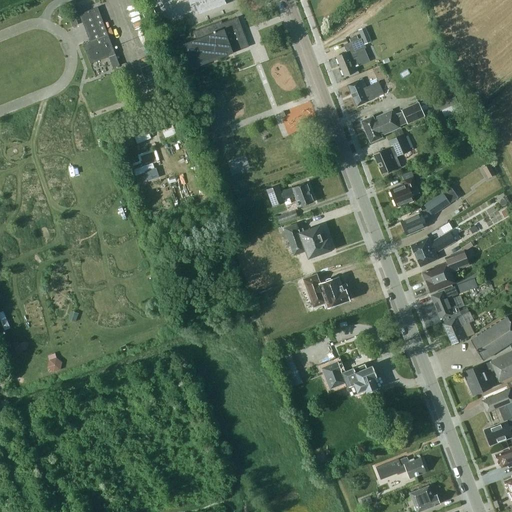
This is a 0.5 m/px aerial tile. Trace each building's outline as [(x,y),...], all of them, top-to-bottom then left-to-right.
[(187,0),(190,6),(194,4),(198,15),(226,4),(224,0),(187,0)] [(109,56),(113,68),(119,65),(97,7),(79,14),(90,42),(83,44),(91,63),(109,56)] [(147,11),(142,13),(145,18),(150,16),(156,14),(154,8),(147,11)] [(72,27),(78,25),(75,17),(69,20),(72,27)] [(183,44),(192,68),(233,53),(233,52),(248,46),(237,17),(222,23),(221,21),(193,31),(196,39),(183,44)] [(361,36),(367,33),(364,27),(358,30),(361,36)] [(361,37),(345,44),(348,52),(336,56),(344,76),(358,71),(356,66),(361,64),(356,52),(366,48),(364,44),(361,37)] [(235,60),(244,89),(213,99),(218,115),(232,110),(236,122),(271,111),(264,90),(271,88),(263,64),(255,66),(252,55),(235,60)] [(153,63),(140,68),(145,82),(158,77),(153,63)] [(378,82),(366,87),(362,78),(347,85),(357,106),(368,101),(383,94),(378,82)] [(436,113),(451,106),(449,100),(447,97),(432,104),(436,113)] [(449,100),(451,106),(458,103),(456,97),(449,100)] [(402,112),(394,114),(392,110),(374,118),(373,116),(361,121),(370,143),(382,137),(381,135),(400,127),(399,126),(407,123),(408,124),(425,117),(419,102),(401,110),(402,112)] [(455,114),(456,116),(464,112),(460,102),(458,103),(451,106),(452,107),(455,114)] [(445,118),(455,114),(452,107),(442,111),(445,118)] [(172,125),(161,130),(165,139),(176,134),(172,125)] [(133,132),(138,143),(151,138),(146,127),(133,132)] [(373,154),(382,175),(401,167),(396,156),(411,150),(404,134),(389,141),(391,146),(373,154)] [(437,160),(446,155),(442,148),(433,153),(437,160)] [(493,169),(490,164),(482,168),(485,173),(493,169)] [(156,168),(145,172),(148,181),(159,177),(156,168)] [(417,187),(413,176),(414,176),(412,171),(402,175),(404,180),(405,184),(389,191),(396,207),(414,199),(412,196),(419,193),(417,187)] [(295,196),(299,207),(313,202),(306,183),(292,188),(291,187),(281,191),(278,185),(267,189),(273,206),(285,202),(284,200),(295,196)] [(423,219),(431,215),(431,216),(450,203),(443,193),(424,206),(427,209),(420,212),(420,211),(400,220),(406,235),(427,227),(423,219)] [(504,218),(509,216),(505,209),(500,211),(504,218)] [(298,217),(295,210),(277,217),(280,224),(298,217)] [(301,233),(297,223),(284,228),(294,255),(306,251),(309,258),(331,250),(327,240),(324,241),(319,226),(301,233)] [(468,229),(472,235),(478,231),(475,225),(468,229)] [(434,248),(453,237),(451,233),(439,239),(438,238),(431,242),(429,237),(411,245),(415,256),(434,248)] [(434,248),(415,256),(420,266),(438,259),(436,253),(455,241),(453,237),(434,248)] [(455,283),(450,272),(469,265),(464,250),(444,258),(446,262),(422,272),(430,292),(455,283)] [(320,284),(320,283),(317,274),(304,279),(314,307),(326,302),(328,307),(347,300),(343,290),(338,277),(320,284)] [(455,286),(454,286),(458,294),(477,286),(474,278),(462,283),(455,286)] [(454,298),(453,298),(452,296),(458,294),(454,286),(444,290),(431,295),(440,319),(451,315),(459,311),(454,298)] [(443,324),(452,344),(467,337),(462,326),(466,324),(463,315),(461,316),(458,317),(443,324)] [(511,351),(490,361),(490,362),(494,371),(499,382),(511,376),(511,323),(508,317),(471,340),(483,360),(509,343),(511,349),(511,351)] [(13,342),(8,348),(11,355),(13,355),(13,358),(15,358),(15,356),(18,356),(23,351),(21,343),(13,342)] [(49,360),(48,368),(50,369),(48,371),(50,372),(51,371),(53,373),(61,370),(62,363),(57,358),(49,360)] [(364,364),(342,373),(338,362),(322,368),(330,389),(346,383),(351,395),(365,389),(367,392),(377,388),(373,377),(376,376),(372,366),(366,368),(364,364)] [(486,374),(494,371),(490,362),(482,365),(482,364),(463,372),(473,396),(492,388),(486,374)] [(294,375),(288,377),(291,385),(302,380),(300,375),(295,377),(294,375)] [(511,419),(511,420),(505,405),(511,401),(511,392),(510,389),(482,401),(486,413),(500,407),(506,421),(484,429),(490,446),(511,437),(511,435),(510,430),(511,429),(511,419)] [(511,465),(511,445),(508,447),(509,449),(495,455),(498,464),(500,463),(501,468),(507,466),(508,467),(511,465)] [(407,472),(409,479),(426,472),(420,458),(415,460),(414,458),(408,461),(407,457),(399,460),(398,459),(376,468),(378,473),(380,478),(396,472),(398,476),(407,472)] [(511,475),(511,476),(511,477),(503,481),(507,490),(506,490),(511,502),(511,475)] [(436,495),(433,497),(428,486),(410,493),(417,511),(440,503),(436,495)] [(370,496),(361,500),(363,506),(372,503),(370,496)]
